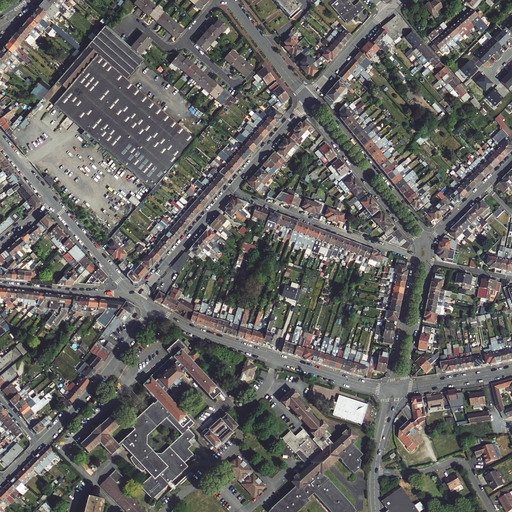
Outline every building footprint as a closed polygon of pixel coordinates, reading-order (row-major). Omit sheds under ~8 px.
[(57,10),(45,0),(41,5),(38,8),(50,19),(51,20),(54,17),(58,12),(57,10)] [(67,10),(61,5),(54,0),(45,0),(57,10),(59,8),(64,13),(67,10)] [(54,0),(61,5),(63,3),(69,8),(71,6),(64,0),(54,0)] [(139,0),(135,5),(143,11),(150,2),(147,0),(139,0)] [(201,12),(201,11),(208,3),(204,0),(199,0),(195,6),(201,12)] [(291,0),(272,0),(289,18),(299,8),(300,7),(298,5),(297,6),(291,0)] [(346,0),(337,0),(332,5),(347,23),(354,17),(357,20),(362,16),(359,13),(364,8),(359,2),(353,8),(346,0)] [(425,6),(432,16),(444,6),(439,0),(433,0),(434,1),(430,5),(429,3),(425,6)] [(150,2),(143,11),(150,17),(153,13),(157,8),(150,2)] [(50,19),(38,8),(34,13),(51,29),(53,27),(48,22),(50,19)] [(151,18),(157,23),(164,15),(157,8),(153,13),(150,17),(151,18)] [(471,10),(465,15),(474,26),(482,34),(488,28),(480,19),(477,16),(471,10)] [(63,15),(58,12),(54,17),(58,20),(63,15)] [(36,25),(48,35),(52,29),(51,29),(34,13),(29,19),(36,25)] [(164,15),(157,23),(164,29),(171,21),(164,15)] [(465,15),(458,21),(464,28),(467,25),(468,24),(472,28),(474,26),(465,15)] [(29,19),(25,23),(36,32),(39,34),(40,35),(41,34),(40,33),(41,32),(35,27),(36,25),(29,19)] [(391,20),(388,23),(393,29),(396,27),(395,25),(391,20)] [(178,27),(171,21),(164,29),(171,35),(178,27)] [(458,21),(452,27),(461,36),(464,33),(467,36),(470,34),(468,32),(465,29),(464,28),(458,21)] [(227,29),(219,22),(213,28),(221,34),(222,35),(227,29)] [(21,28),(32,37),(34,39),(36,37),(34,35),(36,32),(25,23),(21,28)] [(388,23),(384,25),(390,32),(393,29),(388,23)] [(332,24),(331,27),(335,31),(336,32),(348,42),(352,37),(340,27),(338,29),(335,26),(335,27),(332,24)] [(384,25),(381,28),(387,34),(390,32),(384,25)] [(51,29),(52,29),(62,38),(72,46),(75,49),(78,46),(54,26),(53,27),(51,29)] [(439,26),(426,37),(431,42),(438,36),(443,31),(439,26)] [(194,143),(196,141),(148,99),(126,80),(144,60),(140,57),(131,49),(124,43),(105,27),(101,32),(97,37),(94,39),(93,41),(81,54),(76,60),(73,64),(68,69),(66,71),(63,75),(59,79),(57,82),(66,90),(49,111),(80,137),(82,135),(95,145),(98,142),(120,163),(151,192),(154,189),(158,185),(162,180),(166,176),(169,171),(173,167),(174,166),(177,162),(181,158),(185,153),(189,148),(192,146),(194,143)] [(177,41),(184,32),(178,27),(171,35),(177,41)] [(212,27),(207,33),(215,41),(221,34),(213,28),(212,27)] [(461,36),(452,27),(446,32),(457,45),(460,42),(457,39),(461,36)] [(28,42),(32,37),(21,28),(19,31),(16,34),(29,45),(30,44),(28,42)] [(375,35),(384,42),(389,47),(391,49),(393,48),(390,45),(394,42),(393,41),(391,39),(389,37),(387,34),(381,28),(375,35)] [(509,38),(502,31),(493,40),(500,47),(503,44),(509,38)] [(331,35),(344,46),(346,44),(348,42),(336,32),(334,34),(332,32),(330,34),(331,35)] [(423,43),(412,32),(406,37),(416,49),(423,43)] [(457,45),(446,32),(440,38),(449,48),(452,45),(455,48),(457,45)] [(207,33),(202,39),(210,47),(215,41),(207,33)] [(30,46),(29,45),(16,34),(12,38),(19,45),(21,42),(30,50),(32,48),(30,46)] [(143,35),(137,42),(145,50),(152,42),(143,35)] [(342,49),(344,46),(331,35),(327,40),(328,41),(340,51),(342,49)] [(378,48),(384,42),(375,35),(370,41),(378,48)] [(19,45),(12,38),(8,43),(25,58),(27,56),(18,48),(20,45),(19,45)] [(305,38),(299,43),(288,52),(291,56),(293,54),(295,57),(301,53),(303,56),(306,54),(313,48),(311,45),(303,51),(301,49),(300,50),(297,46),(300,44),(301,45),(307,40),(305,38)] [(437,53),(439,50),(442,54),(449,48),(440,38),(433,43),(434,44),(431,46),(437,53)] [(500,47),(493,40),(492,38),(483,47),(484,48),(491,56),(492,56),(501,47),(500,47)] [(210,47),(202,39),(196,46),(201,50),(204,53),(210,47)] [(288,52),(299,43),(298,42),(295,44),(290,39),(284,44),(287,46),(285,48),(288,52)] [(324,46),(335,56),(340,51),(328,41),(324,46)] [(378,48),(370,41),(365,45),(360,51),(366,57),(370,61),(376,55),(379,57),(383,53),(378,48)] [(145,50),(137,42),(131,49),(140,57),(145,50)] [(324,46),(320,42),(318,45),(322,48),(320,50),(324,54),(322,56),(328,61),(330,58),(332,60),(335,56),(324,46)] [(3,48),(10,54),(21,63),(23,61),(27,64),(29,62),(25,58),(8,43),(3,48)] [(407,57),(408,59),(413,55),(416,59),(417,60),(428,50),(423,43),(416,49),(413,52),(407,57)] [(1,51),(0,52),(0,53),(6,58),(10,54),(3,48),(1,51)] [(483,65),(491,56),(484,48),(475,57),(483,65)] [(81,54),(76,50),(72,56),(76,60),(81,54)] [(428,50),(417,60),(414,63),(416,65),(421,61),(425,65),(428,62),(434,56),(428,50)] [(352,60),(361,68),(362,66),(359,64),(366,57),(360,51),(352,60)] [(224,60),(231,66),(239,58),(232,52),(230,53),(225,60),(224,60)] [(0,61),(7,67),(12,71),(16,67),(6,58),(0,53),(0,61)] [(310,59),(306,54),(303,56),(298,60),(302,66),(300,67),(304,71),(316,62),(316,61),(312,57),(310,59)] [(179,56),(169,68),(175,73),(178,69),(185,62),(179,56)] [(434,56),(428,62),(430,65),(427,68),(428,70),(427,70),(426,69),(421,73),(424,76),(435,67),(440,62),(434,56)] [(318,61),(326,67),(328,64),(321,57),(320,58),(318,61)] [(231,66),(238,73),(246,64),(239,58),(231,66)] [(185,62),(178,69),(184,74),(187,72),(192,66),(186,60),(185,62)] [(352,60),(344,69),(350,74),(355,78),(355,79),(360,74),(367,81),(370,78),(361,68),(352,60)] [(460,69),(469,78),(477,70),(468,61),(460,69)] [(316,62),(304,71),(307,75),(309,74),(311,76),(317,71),(315,68),(319,65),(316,62)] [(440,62),(435,67),(439,71),(436,74),(437,76),(430,83),(433,87),(434,86),(449,73),(442,64),(440,62)] [(247,83),(254,74),(252,71),(253,70),(246,64),(238,73),(245,79),(244,80),(247,83)] [(187,72),(184,74),(191,80),(198,71),(192,66),(187,72)] [(253,83),(255,86),(269,74),(264,69),(257,74),(258,74),(256,76),(255,78),(257,80),(253,83)] [(350,74),(344,69),(338,76),(344,81),(350,74)] [(191,80),(197,85),(204,76),(200,73),(198,71),(191,80)] [(452,76),(449,73),(434,86),(436,87),(442,81),(445,85),(447,83),(453,78),(452,76)] [(500,82),(506,89),(511,83),(511,76),(508,73),(505,76),(506,76),(500,82)] [(269,74),(255,86),(257,88),(264,83),(267,86),(274,80),(269,74)] [(197,85),(203,90),(207,86),(211,82),(204,76),(197,85)] [(492,85),(483,76),(475,83),(484,92),(492,85)] [(447,83),(445,85),(451,92),(453,90),(459,85),(453,78),(447,83)] [(341,79),(332,89),(340,97),(341,96),(340,94),(347,86),(341,79)] [(42,80),(38,84),(48,92),(52,88),(42,80)] [(203,90),(209,96),(216,87),(211,82),(207,86),(203,90)] [(37,85),(30,95),(40,102),(48,92),(38,84),(37,83),(35,84),(37,85)] [(470,97),(459,85),(453,90),(464,103),(470,97)] [(216,87),(209,96),(215,101),(223,92),(216,87)] [(268,102),(270,104),(284,93),(279,87),(272,92),(273,94),(270,97),(272,98),(268,102)] [(497,91),(494,88),(485,97),(494,106),(502,99),(496,92),(497,91)] [(332,89),(325,96),(323,98),(328,105),(332,101),(333,102),(338,96),(339,98),(340,97),(332,89)] [(45,97),(47,100),(53,93),(51,91),(45,97)] [(411,100),(414,96),(409,91),(406,94),(411,100)] [(228,97),(223,92),(215,101),(221,106),(222,105),(225,107),(227,106),(231,101),(233,99),(230,96),(228,97)] [(270,104),(271,105),(272,107),(277,110),(283,105),(282,104),(289,99),(284,93),(270,104)] [(478,110),(482,107),(475,97),(471,100),(478,110)] [(284,113),(285,114),(292,106),(288,101),(284,104),(285,106),(286,105),(288,108),(285,111),(284,110),(282,112),(283,113),(284,113)] [(341,120),(343,122),(360,108),(358,106),(352,111),(349,107),(350,106),(346,102),(338,112),(341,116),(339,118),(341,120)] [(2,110),(0,111),(0,120),(11,111),(14,108),(12,106),(4,113),(2,110)] [(259,109),(263,112),(276,124),(280,120),(278,119),(280,116),(271,108),(268,112),(261,107),(259,109)] [(343,122),(347,127),(361,116),(359,113),(362,110),(360,108),(343,122)] [(13,114),(11,111),(0,120),(0,126),(5,132),(12,125),(7,120),(13,114)] [(276,124),(263,112),(261,114),(257,111),(255,113),(260,118),(264,122),(272,129),(276,124)] [(347,127),(351,132),(365,121),(363,118),(366,115),(364,113),(361,116),(347,127)] [(310,127),(312,124),(307,118),(304,121),(302,124),(300,123),(296,127),(305,134),(315,143),(317,140),(310,134),(313,130),(310,127)] [(351,132),(355,137),(366,127),(364,125),(370,120),(368,118),(365,121),(351,132)] [(24,129),(30,122),(26,119),(21,126),(24,129)] [(12,125),(5,132),(9,137),(20,124),(16,120),(12,125)] [(272,129),(264,122),(262,124),(259,121),(256,123),(268,133),(272,129)] [(264,138),(252,128),(246,123),(245,125),(242,123),(240,126),(242,128),(246,131),(252,136),(260,143),(264,138)] [(256,123),(252,128),(264,138),(268,133),(256,123)] [(355,137),(359,142),(370,132),(368,130),(371,127),(374,125),(372,123),(366,127),(355,137)] [(301,138),(305,134),(296,127),(293,131),(295,132),(291,137),(300,145),(302,143),(301,142),(303,140),(301,138)] [(370,132),(359,142),(360,143),(362,146),(374,137),(372,135),(378,130),(376,128),(370,132)] [(507,154),(511,151),(509,149),(511,147),(504,140),(508,136),(502,130),(493,140),(497,144),(499,146),(500,147),(507,154)] [(374,137),(362,146),(367,151),(380,140),(378,137),(379,136),(377,134),(374,137)] [(234,137),(243,145),(252,152),(256,148),(248,141),(246,143),(242,140),(236,135),(234,137)] [(244,138),(248,141),(256,148),(259,144),(260,143),(252,136),(250,138),(246,135),(244,138)] [(316,143),(318,145),(324,138),(321,135),(317,140),(315,143),(316,143)] [(282,144),(289,150),(293,146),(296,149),(300,145),(291,137),(287,141),(285,140),(282,144)] [(367,151),(371,156),(382,147),(384,145),(382,143),(386,140),(384,137),(380,140),(367,151)] [(252,152),(243,145),(242,147),(238,144),(238,145),(230,138),(228,140),(236,147),(239,150),(248,157),(252,152)] [(320,159),(322,157),(331,150),(326,144),(327,143),(325,140),(319,145),(321,148),(316,153),(320,159)] [(487,142),(492,148),(497,153),(503,159),(507,154),(500,147),(498,149),(495,145),(493,143),(492,144),(489,140),(487,142)] [(316,143),(308,152),(310,154),(318,145),(316,143)] [(280,149),(276,154),(281,158),(286,162),(293,154),(289,150),(282,144),(278,148),(280,149)] [(497,153),(492,148),(490,150),(488,148),(484,145),(482,147),(488,152),(491,156),(498,163),(503,159),(497,153)] [(243,162),(232,152),(230,150),(226,147),(224,149),(228,153),(227,153),(229,155),(228,156),(239,167),(243,162)] [(382,147),(371,156),(374,161),(382,155),(381,152),(384,149),(382,147)] [(392,147),(382,155),(374,161),(378,166),(392,155),(390,152),(394,149),(392,147)] [(234,149),(232,152),(243,162),(248,157),(239,150),(238,152),(234,149)] [(335,156),(331,150),(322,157),(323,158),(322,159),(325,162),(328,161),(328,162),(335,156)] [(276,154),(274,152),(268,160),(276,167),(277,166),(275,165),(281,158),(276,154)] [(392,155),(378,166),(380,168),(382,171),(394,161),(392,159),(398,154),(396,152),(392,155)] [(239,167),(228,156),(226,158),(224,157),(220,154),(218,156),(224,161),(227,165),(235,171),(239,167)] [(483,157),(486,160),(494,168),(496,166),(498,163),(491,156),(489,158),(486,154),(483,157)] [(479,161),(482,164),(489,172),(494,168),(486,160),(485,162),(481,158),(479,161)] [(9,166),(4,159),(0,162),(0,168),(2,172),(9,166)] [(328,168),(333,174),(343,165),(338,159),(328,168)] [(268,160),(261,168),(268,174),(274,167),(275,168),(276,167),(268,160)] [(218,165),(214,161),(212,163),(221,170),(223,169),(220,166),(218,165)] [(394,161),(382,171),(386,176),(394,169),(393,167),(396,164),(394,161)] [(215,171),(219,174),(227,181),(231,176),(223,169),(221,170),(212,163),(211,162),(209,165),(215,171)] [(485,176),(477,169),(476,171),(472,167),(472,168),(466,162),(464,164),(470,170),(473,173),(480,181),(482,179),(485,176)] [(220,166),(223,169),(231,176),(233,174),(235,171),(227,165),(226,166),(222,163),(220,166)] [(474,165),(477,169),(485,176),(489,172),(482,164),(480,166),(477,163),(474,165)] [(348,171),(343,165),(333,174),(328,177),(330,180),(336,175),(335,174),(336,173),(342,180),(348,175),(346,172),(348,171)] [(0,184),(15,173),(9,166),(2,172),(0,173),(0,184)] [(386,176),(390,180),(398,174),(397,172),(400,169),(398,166),(394,169),(386,176)] [(302,174),(310,179),(316,175),(310,167),(302,174)] [(259,169),(254,176),(265,185),(270,190),(272,192),(275,190),(267,183),(270,179),(259,169)] [(398,174),(390,180),(394,185),(402,179),(401,177),(404,174),(402,171),(398,174)] [(471,190),(476,185),(465,174),(463,172),(461,175),(457,171),(455,173),(461,179),(464,182),(471,190)] [(465,174),(476,185),(480,181),(473,173),(471,175),(468,172),(465,174)] [(16,183),(20,179),(15,173),(0,184),(0,186),(1,188),(3,186),(3,187),(8,183),(11,186),(15,183),(16,183)] [(227,181),(219,174),(217,176),(213,173),(211,175),(215,179),(223,185),(227,181)] [(48,175),(45,178),(53,186),(56,183),(48,175)] [(348,175),(342,180),(350,190),(358,183),(352,176),(350,178),(348,175)] [(459,186),(467,194),(471,190),(464,182),(462,184),(459,180),(459,181),(453,175),(451,178),(456,183),(459,186)] [(265,185),(254,176),(248,183),(258,192),(265,185)] [(394,185),(398,190),(406,184),(404,181),(408,179),(406,176),(402,179),(394,185)] [(410,181),(406,184),(398,190),(402,195),(413,186),(412,183),(417,178),(416,176),(410,181)] [(511,181),(507,176),(497,186),(504,193),(510,187),(511,189),(511,181)] [(207,180),(211,183),(219,190),(223,185),(215,179),(213,181),(209,178),(207,180)] [(24,184),(20,179),(16,183),(15,183),(11,186),(5,191),(7,192),(4,195),(7,198),(8,197),(17,189),(24,184)] [(215,195),(207,188),(205,190),(201,187),(195,182),(193,184),(199,190),(203,193),(211,199),(215,195)] [(203,185),(207,188),(215,195),(219,190),(211,183),(209,186),(205,182),(203,185)] [(351,191),(358,200),(365,195),(361,191),(363,189),(358,183),(350,190),(338,199),(340,200),(341,201),(349,195),(347,193),(351,191)] [(18,198),(29,189),(24,184),(17,189),(20,193),(16,197),(16,198),(17,197),(18,198)] [(459,202),(463,198),(452,187),(449,184),(446,187),(450,192),(452,190),(454,192),(449,197),(446,194),(444,196),(451,203),(454,207),(459,202)] [(452,187),(463,198),(467,194),(459,186),(458,188),(455,185),(452,187)] [(297,186),(295,194),(290,206),(297,209),(300,200),(301,195),(298,194),(300,188),(297,186)] [(406,200),(414,193),(412,191),(416,188),(413,186),(402,195),(406,200)] [(406,200),(410,205),(420,197),(423,193),(425,192),(422,187),(414,193),(406,200)] [(33,195),(29,189),(18,198),(20,201),(16,204),(19,208),(27,201),(33,195)] [(272,192),(270,190),(265,197),(274,200),(277,196),(272,192)] [(186,193),(192,198),(203,208),(207,204),(195,194),(194,196),(188,191),(186,193)] [(211,199),(203,193),(201,195),(198,191),(195,194),(207,204),(210,200),(211,199)] [(286,194),(281,192),(277,196),(274,200),(290,206),(295,194),(287,191),(286,194)] [(33,195),(27,201),(31,205),(21,214),(25,218),(40,205),(40,203),(33,195)] [(133,195),(130,199),(137,206),(141,202),(133,195)] [(187,202),(191,206),(199,213),(203,208),(192,198),(190,200),(184,195),(182,198),(187,202)] [(369,200),(365,195),(358,200),(353,205),(357,210),(363,206),(366,209),(374,203),(371,199),(369,200)] [(433,204),(432,206),(441,215),(445,212),(444,210),(451,203),(444,196),(434,206),(433,204)] [(420,197),(410,205),(413,209),(415,207),(417,210),(423,205),(424,207),(425,206),(429,203),(429,202),(426,198),(421,202),(419,200),(421,198),(420,197)] [(232,200),(228,205),(246,220),(248,218),(241,211),(248,203),(237,199),(234,202),(232,200)] [(178,202),(188,210),(195,217),(199,213),(191,206),(187,202),(185,204),(185,205),(180,200),(178,202)] [(312,201),(311,203),(304,200),(302,208),(305,209),(304,211),(309,213),(313,201),(312,201)] [(489,207),(482,200),(479,203),(481,204),(478,207),(477,205),(473,209),(482,218),(489,212),(487,209),(489,207)] [(320,215),(323,207),(314,204),(314,202),(313,201),(309,213),(314,215),(315,212),(320,215)] [(172,204),(180,211),(191,222),(195,217),(188,210),(186,212),(176,204),(174,202),(172,204)] [(178,202),(176,204),(186,212),(188,210),(178,202)] [(337,208),(336,210),(332,221),(337,223),(338,221),(344,224),(347,216),(337,212),(337,211),(339,211),(342,204),(339,203),(337,208)] [(377,207),(374,203),(366,209),(363,211),(369,218),(372,216),(371,216),(377,211),(375,208),(377,207)] [(441,215),(432,206),(429,203),(425,206),(428,209),(424,212),(427,216),(426,217),(431,222),(436,218),(438,219),(441,215)] [(246,220),(228,205),(225,209),(227,210),(225,213),(230,218),(235,212),(238,215),(237,216),(244,222),(246,220)] [(252,216),(265,221),(269,211),(265,209),(264,211),(255,207),(253,212),(252,216)] [(191,222),(180,211),(178,214),(172,209),(170,211),(176,216),(180,219),(188,226),(191,222)] [(334,210),(334,211),(327,209),(324,216),(327,217),(327,219),(332,221),(336,210),(334,210)] [(468,214),(479,224),(484,220),(482,218),(473,209),(468,214)] [(499,210),(494,215),(498,219),(503,214),(499,210)] [(15,212),(10,216),(15,222),(20,218),(15,212)] [(382,217),(379,212),(373,217),(378,224),(377,226),(378,227),(387,219),(384,215),(382,217)] [(279,215),(274,213),(273,215),(270,214),(266,224),(274,227),(275,225),(279,215)] [(220,214),(215,220),(224,227),(229,232),(232,229),(228,226),(226,228),(223,225),(227,220),(220,214)] [(488,233),(479,224),(468,214),(464,218),(475,229),(477,226),(486,236),(488,233)] [(54,223),(46,215),(35,225),(43,234),(44,232),(47,230),(54,223)] [(277,239),(279,231),(284,219),(285,217),(279,215),(275,225),(277,225),(275,230),(276,230),(273,237),(277,239)] [(10,216),(7,219),(12,225),(15,222),(10,216)] [(168,225),(172,228),(180,235),(183,232),(184,230),(176,224),(174,226),(170,222),(164,217),(162,220),(168,225)] [(284,219),(279,231),(282,232),(280,237),(283,239),(284,236),(285,234),(291,219),(288,218),(285,217),(284,219)] [(188,226),(180,219),(178,221),(174,218),(172,220),(176,224),(184,230),(188,226)] [(470,233),(475,229),(464,218),(460,222),(470,233)] [(7,219),(4,221),(9,227),(12,225),(7,219)] [(290,240),(291,236),(297,221),(291,219),(285,234),(288,235),(286,239),(290,240)] [(394,232),(389,225),(390,223),(387,219),(378,227),(379,228),(380,227),(388,237),(391,234),(394,232)] [(224,227),(215,220),(210,226),(219,234),(222,231),(228,236),(231,234),(229,232),(224,227)] [(0,235),(9,227),(4,221),(0,224),(0,235)] [(297,221),(291,236),(294,237),(291,244),(294,245),(296,241),(302,223),(297,221)] [(455,226),(465,236),(466,237),(468,239),(472,235),(470,233),(460,222),(455,226)] [(68,239),(54,223),(47,230),(49,232),(46,235),(58,247),(61,244),(63,245),(68,239)] [(302,223),(296,241),(299,242),(297,246),(300,248),(303,240),(304,236),(308,226),(302,223)] [(35,225),(30,229),(38,239),(43,234),(35,225)] [(244,236),(249,230),(243,226),(239,231),(244,236)] [(308,226),(304,236),(307,236),(305,241),(306,242),(309,242),(314,228),(308,226)] [(459,242),(465,236),(455,226),(451,230),(453,232),(451,234),(456,239),(459,242)] [(164,229),(168,233),(176,239),(180,235),(172,228),(170,230),(166,227),(164,229)] [(314,228),(309,242),(308,245),(310,246),(309,250),(312,251),(314,246),(316,240),(320,230),(314,228)] [(38,239),(30,229),(27,232),(25,234),(34,244),(38,239)] [(208,229),(202,235),(219,250),(221,252),(223,250),(215,243),(220,238),(216,236),(208,229)] [(157,238),(160,241),(168,248),(172,244),(160,234),(159,232),(157,230),(155,232),(154,233),(156,235),(155,236),(157,238)] [(320,247),(322,242),(326,232),(320,230),(316,240),(319,241),(316,247),(314,253),(317,254),(320,247)] [(163,231),(160,234),(172,244),(176,239),(168,233),(167,235),(163,231)] [(326,249),(328,244),(332,235),(329,234),(326,232),(322,242),(324,243),(322,247),(326,249)] [(34,244),(25,234),(20,238),(27,247),(29,245),(31,247),(34,244)] [(394,237),(391,234),(388,237),(383,241),(388,243),(394,237)] [(116,244),(119,241),(114,235),(109,241),(112,244),(108,247),(110,250),(109,251),(112,256),(121,248),(120,246),(119,248),(116,244)] [(153,243),(156,246),(164,253),(168,248),(160,241),(159,244),(155,240),(155,241),(149,235),(147,238),(153,243)] [(202,235),(198,240),(210,250),(212,248),(213,249),(217,253),(219,250),(202,235)] [(332,235),(328,244),(330,245),(329,250),(332,251),(334,247),(337,237),(332,235)] [(441,241),(439,249),(449,251),(453,252),(455,252),(456,249),(457,243),(454,241),(446,236),(441,241)] [(337,237),(334,247),(336,247),(334,252),(338,253),(339,249),(343,239),(337,237)] [(15,242),(21,249),(23,247),(27,251),(25,254),(28,257),(30,256),(33,253),(29,249),(27,247),(20,238),(15,242)] [(68,239),(63,245),(63,246),(69,252),(75,246),(68,239)] [(343,239),(339,249),(342,250),(340,254),(343,256),(345,251),(349,241),(343,239)] [(405,239),(400,243),(396,246),(401,248),(408,242),(405,239)] [(125,260),(127,258),(122,252),(125,249),(125,248),(132,242),(130,240),(127,243),(123,246),(121,248),(112,256),(115,259),(117,258),(119,260),(115,263),(116,264),(118,266),(121,263),(125,260)] [(210,250),(198,240),(194,244),(206,254),(208,252),(214,257),(215,255),(210,250)] [(349,241),(345,251),(347,252),(346,256),(349,258),(351,253),(355,243),(349,241)] [(15,242),(10,246),(16,254),(19,251),(23,256),(25,254),(21,249),(15,242)] [(245,242),(242,250),(248,252),(251,243),(245,242)] [(401,248),(406,250),(410,244),(408,242),(401,248)] [(143,252),(147,255),(156,262),(160,258),(150,249),(148,250),(145,248),(144,248),(139,243),(137,246),(138,247),(143,252)] [(355,262),(356,260),(361,246),(355,243),(351,253),(353,254),(352,259),(353,259),(352,262),(352,261),(350,266),(353,267),(355,262)] [(193,257),(195,255),(197,257),(198,256),(200,258),(202,257),(203,258),(204,257),(209,262),(211,259),(206,254),(194,244),(191,248),(193,250),(191,252),(189,250),(186,253),(190,256),(192,258),(193,257)] [(241,250),(240,256),(246,257),(247,252),(254,254),(256,245),(251,244),(249,252),(241,250)] [(148,248),(150,249),(160,258),(162,255),(164,253),(156,246),(155,248),(151,245),(148,248)] [(10,246),(5,251),(10,256),(12,259),(12,260),(14,262),(17,259),(18,261),(20,258),(16,254),(10,246)] [(62,256),(65,259),(72,267),(74,269),(76,267),(78,264),(77,263),(78,262),(84,256),(75,246),(69,252),(68,253),(66,252),(63,254),(62,256)] [(361,246),(356,260),(361,262),(367,248),(361,246)] [(495,269),(501,270),(505,253),(506,248),(500,247),(499,252),(498,258),(495,269)] [(368,262),(373,250),(367,248),(361,262),(364,264),(364,265),(367,267),(368,262)] [(449,251),(439,249),(438,254),(440,255),(440,258),(447,260),(449,251)] [(377,252),(373,250),(368,262),(376,265),(376,267),(380,268),(381,265),(384,257),(377,254),(377,252)] [(185,252),(172,267),(179,273),(190,256),(186,253),(185,252)] [(505,253),(501,270),(507,272),(511,257),(507,256),(508,254),(505,253)] [(156,262),(147,255),(146,256),(147,257),(142,262),(148,267),(151,265),(152,266),(156,262)] [(41,260),(36,256),(33,259),(30,261),(35,266),(41,260)] [(84,256),(78,262),(82,266),(79,269),(76,267),(74,269),(77,271),(79,273),(81,274),(85,270),(91,263),(84,256)] [(490,268),(495,269),(498,258),(496,257),(496,259),(489,258),(487,265),(490,266),(490,268)] [(1,279),(10,280),(11,273),(11,271),(17,266),(20,264),(19,263),(21,260),(22,259),(21,258),(20,258),(18,261),(15,264),(8,272),(1,279)] [(14,262),(12,260),(4,269),(8,272),(15,264),(14,262)] [(139,265),(136,270),(125,260),(121,263),(141,280),(146,274),(147,272),(139,265)] [(396,274),(406,276),(407,271),(405,271),(407,263),(396,261),(395,269),(394,270),(390,269),(385,268),(384,269),(384,272),(391,273),(396,274)] [(98,270),(91,263),(85,270),(89,273),(91,276),(98,270)] [(141,280),(121,263),(118,266),(125,274),(132,283),(138,283),(141,280)] [(17,272),(25,266),(23,264),(19,268),(17,266),(11,271),(11,273),(10,280),(16,280),(17,280),(17,272)] [(26,265),(25,266),(17,272),(17,280),(21,281),(23,281),(24,273),(25,273),(29,269),(27,268),(28,267),(26,265)] [(64,286),(73,276),(77,271),(74,269),(72,267),(61,279),(56,285),(64,286)] [(99,269),(98,270),(91,276),(85,284),(91,284),(100,277),(103,273),(99,269)] [(30,273),(25,273),(24,273),(23,281),(30,282),(37,274),(33,270),(30,273)] [(81,274),(80,276),(82,279),(89,273),(85,270),(81,274)] [(79,273),(75,277),(73,276),(64,286),(71,286),(74,283),(80,276),(81,274),(79,273)] [(107,278),(103,273),(100,277),(91,284),(101,285),(107,278)] [(392,280),(405,282),(406,276),(396,274),(396,277),(391,276),(390,276),(383,275),(382,278),(390,279),(392,280)] [(433,283),(431,282),(429,288),(439,290),(442,276),(435,274),(433,283)] [(466,276),(458,274),(456,283),(463,285),(462,287),(464,287),(466,276)] [(476,288),(478,278),(466,276),(464,287),(465,287),(465,285),(476,288)] [(162,305),(168,308),(178,291),(180,287),(181,286),(183,282),(179,280),(169,297),(167,296),(166,296),(162,305)] [(404,289),(405,282),(392,280),(392,283),(389,282),(382,281),(381,284),(389,286),(394,287),(404,289)] [(483,298),(486,299),(487,294),(490,281),(483,280),(480,293),(484,293),(483,298)] [(500,292),(501,283),(490,281),(487,294),(495,295),(495,291),(499,292),(500,292)] [(178,291),(168,308),(174,312),(176,309),(180,303),(177,302),(185,288),(181,286),(180,287),(181,288),(179,291),(178,291)] [(298,302),(301,291),(285,286),(282,297),(298,302)] [(154,293),(154,294),(157,296),(155,300),(155,301),(162,305),(166,296),(160,292),(161,289),(158,287),(154,293)] [(402,295),(404,289),(394,287),(393,289),(388,288),(388,289),(387,292),(392,293),(402,295)] [(236,337),(245,313),(241,312),(244,304),(247,305),(253,289),(250,288),(248,293),(244,291),(242,296),(240,301),(237,311),(234,319),(233,324),(229,335),(233,336),(236,337)] [(439,290),(429,288),(429,290),(428,294),(444,297),(445,294),(451,295),(451,292),(446,291),(439,290)] [(6,289),(6,297),(17,299),(17,290),(6,289)] [(21,291),(17,290),(17,299),(12,304),(15,307),(16,306),(17,302),(20,303),(19,307),(23,307),(23,305),(24,299),(25,291),(21,291)] [(30,306),(31,300),(32,292),(29,292),(25,291),(24,299),(23,305),(28,305),(30,306)] [(38,301),(39,293),(32,292),(31,300),(30,306),(33,308),(37,304),(38,301)] [(44,294),(39,293),(38,301),(37,304),(33,308),(31,310),(29,312),(33,315),(36,311),(38,309),(43,302),(44,294)] [(391,299),(401,301),(402,295),(392,293),(392,295),(387,294),(387,295),(379,293),(379,296),(386,298),(391,299)] [(51,294),(44,294),(43,302),(38,309),(44,313),(45,314),(48,311),(49,309),(51,294)] [(57,295),(51,294),(49,309),(54,310),(53,311),(55,311),(55,310),(56,310),(57,295)] [(444,297),(428,294),(427,300),(442,303),(443,300),(445,300),(450,301),(451,298),(444,297)] [(53,315),(50,318),(49,320),(46,323),(50,327),(53,324),(57,327),(68,313),(72,307),(74,297),(57,295),(56,310),(55,310),(55,311),(55,313),(53,315)] [(68,313),(75,314),(75,312),(77,312),(78,306),(79,306),(79,298),(74,297),(72,307),(68,313)] [(7,298),(6,298),(6,299),(2,298),(3,300),(8,307),(12,304),(7,298)] [(84,316),(85,313),(87,314),(87,312),(87,311),(86,311),(86,309),(87,310),(88,307),(89,299),(79,298),(79,306),(78,306),(77,312),(75,312),(75,314),(75,315),(84,316)] [(99,300),(89,299),(88,307),(87,310),(86,309),(86,311),(87,311),(87,312),(91,312),(98,310),(98,308),(99,300)] [(180,303),(176,309),(185,314),(184,317),(189,320),(194,306),(182,299),(180,303)] [(390,305),(400,307),(401,301),(391,299),(390,301),(386,300),(383,300),(378,299),(377,302),(385,304),(390,305)] [(427,300),(426,306),(441,309),(442,303),(427,300)] [(104,330),(124,302),(106,301),(105,310),(104,311),(103,312),(106,313),(106,309),(111,310),(110,313),(107,318),(105,318),(99,326),(104,330)] [(125,303),(101,336),(103,338),(107,332),(110,334),(112,331),(114,332),(122,321),(124,323),(130,315),(135,308),(126,302),(125,303)] [(195,324),(201,305),(195,304),(190,321),(195,324)] [(202,326),(208,307),(201,304),(201,305),(195,324),(202,326)] [(383,310),(386,311),(399,313),(400,307),(390,305),(389,307),(385,306),(384,307),(377,305),(376,309),(383,310)] [(441,309),(426,306),(424,312),(435,314),(435,312),(440,313),(441,309)] [(208,328),(213,312),(209,311),(210,310),(211,310),(212,308),(208,307),(202,326),(208,328)] [(230,308),(228,314),(222,333),(229,335),(233,324),(230,323),(232,319),(234,319),(237,311),(235,310),(230,308)] [(215,330),(220,315),(216,313),(216,312),(217,312),(218,310),(215,309),(213,312),(208,328),(215,330)] [(236,337),(243,340),(247,330),(244,329),(248,315),(247,315),(248,310),(246,309),(245,313),(236,337)] [(383,319),(383,321),(394,323),(395,318),(398,318),(399,313),(386,311),(384,319),(383,319)] [(220,314),(220,315),(215,330),(222,333),(228,314),(225,312),(224,315),(220,314)] [(436,316),(436,315),(435,314),(424,312),(423,317),(426,318),(425,321),(433,323),(434,316),(436,316)] [(249,342),(256,344),(259,333),(261,327),(258,326),(260,318),(261,313),(259,313),(254,328),(249,342)] [(271,318),(270,319),(263,342),(274,345),(277,335),(270,333),(274,319),(275,316),(272,315),(271,318)] [(476,317),(478,327),(483,326),(482,321),(486,320),(485,315),(476,317)] [(478,327),(476,317),(475,317),(467,319),(468,323),(471,322),(472,328),(478,327)] [(259,333),(256,344),(262,346),(263,342),(270,319),(267,318),(262,334),(259,333)] [(249,342),(254,328),(251,328),(253,324),(251,323),(252,320),(250,319),(247,330),(243,340),(249,342)] [(394,323),(383,321),(382,327),(373,325),(372,328),(376,329),(393,333),(394,325),(394,323)] [(0,336),(10,329),(6,324),(0,328),(0,336)] [(424,326),(420,342),(433,345),(435,337),(428,336),(430,328),(424,326)] [(393,333),(376,329),(375,335),(382,337),(382,339),(383,339),(382,343),(392,346),(393,340),(391,340),(393,333)] [(287,335),(281,352),(287,354),(293,336),(294,334),(291,333),(290,336),(287,335)] [(287,354),(293,356),(299,338),(301,334),(298,333),(296,335),(296,337),(293,336),(287,354)] [(491,342),(492,349),(496,364),(502,363),(499,348),(496,338),(496,335),(490,336),(491,342)] [(496,338),(499,348),(502,363),(508,362),(506,352),(503,339),(502,337),(496,338)] [(302,354),(306,340),(303,339),(299,338),(293,356),(301,358),(302,354)] [(309,341),(306,340),(302,354),(304,354),(303,357),(306,358),(306,360),(307,360),(311,361),(317,340),(317,339),(315,338),(312,347),(310,346),(310,345),(308,345),(309,341)] [(141,471),(143,473),(145,471),(151,477),(140,488),(153,501),(169,486),(168,485),(172,481),(173,482),(188,468),(185,464),(194,456),(188,449),(192,446),(188,442),(194,436),(188,429),(194,424),(165,393),(170,388),(176,395),(188,384),(182,377),(185,375),(184,374),(186,372),(213,400),(221,392),(193,362),(200,356),(194,350),(191,353),(178,339),(166,350),(172,356),(150,377),(151,378),(143,386),(157,401),(154,405),(153,404),(140,416),(136,420),(129,426),(134,431),(118,446),(108,435),(119,425),(112,417),(100,427),(100,426),(91,434),(92,435),(81,445),(88,453),(100,443),(112,456),(120,448),(122,446),(132,457),(130,459),(131,461),(133,463),(134,465),(136,467),(137,468),(139,470),(141,471)] [(324,339),(323,342),(316,363),(322,365),(328,345),(325,344),(327,340),(324,339)] [(508,346),(506,339),(503,339),(506,352),(508,362),(511,360),(511,349),(511,350),(510,350),(509,346),(508,346)] [(317,340),(311,361),(316,363),(323,342),(317,340)] [(21,342),(16,347),(23,356),(28,351),(21,342)] [(93,345),(108,357),(111,352),(105,348),(96,342),(93,345)] [(433,345),(420,342),(419,349),(432,352),(433,348),(438,349),(438,346),(433,345)] [(496,364),(492,349),(491,342),(488,343),(489,348),(484,349),(487,363),(490,363),(491,365),(496,364)] [(328,345),(322,365),(327,367),(333,348),(331,347),(332,344),(329,343),(328,345)] [(447,345),(448,350),(452,372),(457,371),(454,353),(452,353),(450,344),(447,345)] [(92,348),(106,360),(108,357),(93,345),(92,348)] [(465,346),(467,359),(469,369),(475,368),(472,353),(470,353),(469,346),(465,346)] [(333,348),(327,367),(333,368),(339,349),(339,348),(334,347),(333,348)] [(344,354),(339,370),(344,372),(350,353),(351,350),(348,349),(349,348),(346,347),(345,351),(344,354)] [(463,370),(461,355),(460,352),(459,347),(454,348),(454,350),(454,353),(457,371),(463,370)] [(104,363),(106,360),(92,348),(89,351),(97,357),(104,363)] [(472,349),(472,353),(475,368),(480,367),(480,365),(483,364),(481,351),(480,351),(479,351),(478,348),(472,349)] [(339,349),(333,368),(339,370),(344,354),(341,354),(342,350),(339,349)] [(452,372),(448,350),(444,350),(445,356),(441,357),(442,363),(443,371),(446,370),(446,373),(452,372)] [(350,374),(356,375),(360,364),(362,358),(363,353),(357,351),(356,355),(350,374)] [(371,354),(370,362),(386,365),(388,353),(380,351),(379,355),(371,354)] [(350,353),(344,372),(348,373),(350,374),(356,355),(350,353)] [(422,357),(416,363),(421,368),(432,357),(433,356),(431,354),(428,357),(427,357),(424,359),(422,357)] [(464,354),(461,355),(463,370),(469,369),(467,359),(465,359),(464,354)] [(87,364),(96,372),(104,363),(97,357),(92,363),(90,362),(87,364)] [(432,357),(421,368),(426,374),(433,368),(430,365),(435,360),(432,357)] [(251,363),(246,361),(236,390),(239,391),(244,375),(252,378),(256,367),(250,365),(251,363)] [(82,375),(88,381),(96,372),(87,364),(85,362),(77,371),(80,374),(82,375)] [(370,362),(369,366),(376,368),(376,371),(384,373),(386,365),(370,362)] [(356,375),(361,377),(362,374),(367,376),(368,371),(369,368),(360,366),(361,364),(360,364),(356,375)] [(81,377),(75,385),(82,391),(90,382),(88,381),(82,375),(80,374),(79,375),(81,377)] [(511,391),(511,378),(492,385),(496,406),(500,413),(504,419),(507,418),(511,415),(511,408),(504,411),(499,390),(506,388),(508,393),(511,391)] [(82,391),(75,385),(72,383),(70,386),(66,383),(64,385),(69,390),(71,391),(77,397),(82,391)] [(15,388),(11,384),(3,391),(6,395),(15,388)] [(69,390),(64,385),(62,388),(60,391),(67,399),(70,402),(72,403),(77,397),(71,391),(69,390)] [(338,395),(339,390),(314,385),(312,393),(333,397),(333,394),(338,395)] [(18,386),(15,388),(6,395),(8,397),(7,398),(9,401),(13,397),(21,391),(18,386)] [(28,386),(21,391),(13,397),(9,401),(13,406),(28,394),(26,392),(30,388),(28,386)] [(32,390),(28,394),(13,406),(18,411),(29,402),(32,399),(30,396),(34,392),(32,390)] [(300,418),(311,430),(309,431),(315,438),(312,441),(303,431),(295,438),(290,433),(282,441),(283,442),(280,445),(283,449),(281,451),(283,453),(283,458),(287,458),(290,460),(295,455),(308,469),(299,478),(298,476),(295,479),(296,481),(293,484),(296,487),(271,510),(272,510),(270,511),(300,511),(310,502),(308,500),(314,494),(321,502),(336,489),(329,480),(325,477),(322,474),(338,458),(342,462),(341,462),(350,472),(351,471),(353,474),(359,469),(360,461),(359,459),(363,455),(352,444),(355,441),(353,440),(357,437),(350,429),(347,433),(345,431),(342,434),(343,436),(334,445),(328,438),(331,436),(325,429),(326,428),(320,421),(318,423),(308,412),(309,410),(306,407),(305,408),(295,398),(298,396),(292,390),(281,401),(286,407),(288,405),(298,415),(296,416),(299,419),(300,418)] [(464,406),(462,393),(457,394),(457,390),(445,392),(451,408),(464,406)] [(475,404),(471,405),(471,406),(486,404),(484,393),(474,395),(474,394),(473,394),(475,404)] [(430,394),(426,395),(428,409),(444,406),(442,395),(431,397),(430,394)] [(41,400),(37,395),(32,399),(29,402),(18,411),(22,416),(35,405),(37,403),(40,401),(41,400)] [(411,399),(415,422),(422,417),(425,415),(423,406),(422,396),(413,397),(411,399)] [(37,403),(35,405),(22,416),(26,421),(34,415),(41,409),(48,402),(46,400),(45,401),(43,398),(41,400),(40,401),(37,403)] [(335,409),(333,414),(361,423),(367,405),(353,400),(352,403),(338,399),(337,402),(333,401),(331,408),(335,409)] [(66,400),(59,406),(63,410),(67,406),(69,403),(66,400)] [(140,416),(138,415),(139,414),(134,408),(129,413),(134,419),(134,418),(136,420),(140,416)] [(467,416),(470,424),(490,421),(488,413),(467,416)] [(0,420),(0,427),(11,419),(7,414),(0,420)] [(26,421),(32,429),(40,422),(36,417),(34,415),(26,421)] [(206,428),(201,434),(214,448),(215,448),(216,449),(233,433),(232,432),(237,427),(227,415),(221,420),(219,419),(208,430),(206,428)] [(40,422),(32,429),(36,434),(39,434),(51,423),(46,417),(41,421),(40,422)] [(424,420),(422,417),(415,422),(413,423),(411,424),(409,422),(400,430),(398,438),(408,448),(407,449),(409,452),(415,447),(407,437),(410,435),(412,437),(418,432),(414,428),(424,420)] [(0,427),(0,431),(2,434),(15,423),(11,419),(0,427)] [(490,421),(470,424),(469,424),(472,431),(491,427),(490,421)] [(15,423),(2,434),(5,438),(18,428),(15,423)] [(472,431),(469,424),(467,424),(466,424),(465,425),(459,426),(465,440),(476,439),(472,431)] [(10,443),(13,441),(15,439),(22,432),(18,428),(5,438),(10,443)] [(6,447),(5,448),(15,458),(22,450),(13,441),(10,443),(6,446),(6,447)] [(47,446),(40,452),(51,463),(57,457),(49,448),(47,446)] [(3,450),(0,452),(4,457),(1,460),(3,462),(2,463),(5,467),(15,458),(5,448),(3,450)] [(488,453),(487,453),(485,448),(476,451),(475,450),(467,453),(470,460),(477,458),(478,461),(477,462),(479,467),(490,463),(489,458),(489,457),(488,453)] [(39,464),(45,469),(51,463),(40,452),(34,458),(39,464)] [(28,465),(34,471),(38,475),(45,469),(39,464),(34,458),(30,463),(28,465)] [(237,458),(234,462),(233,461),(230,464),(230,465),(227,468),(254,497),(258,494),(262,492),(261,491),(264,487),(237,458)] [(28,465),(22,470),(28,477),(34,471),(28,465)] [(28,477),(22,470),(15,477),(22,483),(28,477)] [(115,470),(100,485),(127,511),(144,511),(119,486),(125,480),(115,470)] [(489,472),(490,473),(484,476),(488,483),(489,482),(493,490),(503,485),(498,477),(500,476),(498,473),(495,472),(494,470),(489,472)] [(455,474),(444,480),(450,490),(460,484),(455,474)] [(22,483),(15,477),(9,483),(16,489),(20,493),(26,487),(23,484),(22,483)] [(16,489),(9,483),(3,489),(9,496),(16,489)] [(419,511),(416,507),(403,488),(383,503),(389,511),(388,511),(419,511)] [(3,489),(0,491),(0,498),(3,502),(9,496),(3,489)] [(321,502),(324,505),(325,505),(329,501),(338,493),(340,492),(336,489),(321,502)] [(325,505),(324,505),(331,511),(355,511),(357,511),(354,508),(355,508),(340,492),(338,493),(329,501),(325,505)] [(511,496),(510,493),(500,499),(505,507),(504,508),(506,511),(508,511),(511,510),(511,496)] [(101,511),(105,501),(88,497),(83,511),(101,511)] [(421,503),(416,507),(419,511),(421,511),(426,509),(421,503)]
